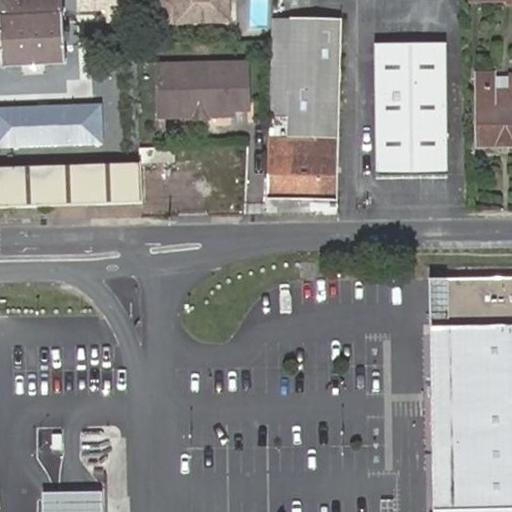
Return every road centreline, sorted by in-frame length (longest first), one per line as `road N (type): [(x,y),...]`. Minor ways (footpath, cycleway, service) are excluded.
road 1 (residential): [(217,243),(511,233)]
road 2 (residential): [(0,271),(152,262),(217,243)]
road 3 (residential): [(217,243),(0,242)]
